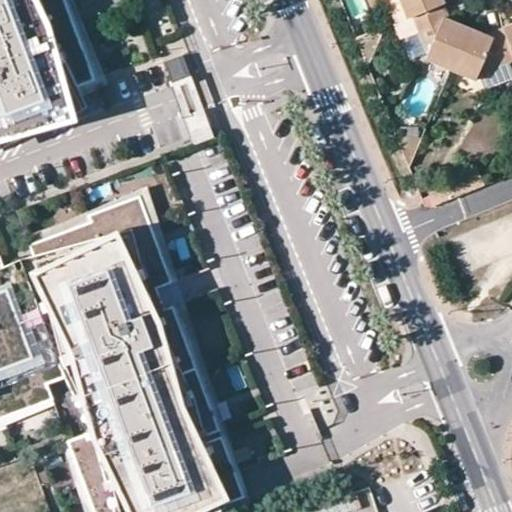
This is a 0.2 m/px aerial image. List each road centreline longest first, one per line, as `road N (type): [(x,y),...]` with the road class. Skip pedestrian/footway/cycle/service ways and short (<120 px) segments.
road 1 (tertiary): [(295,0),(390,240)]
road 2 (residential): [(511,189),(390,240)]
